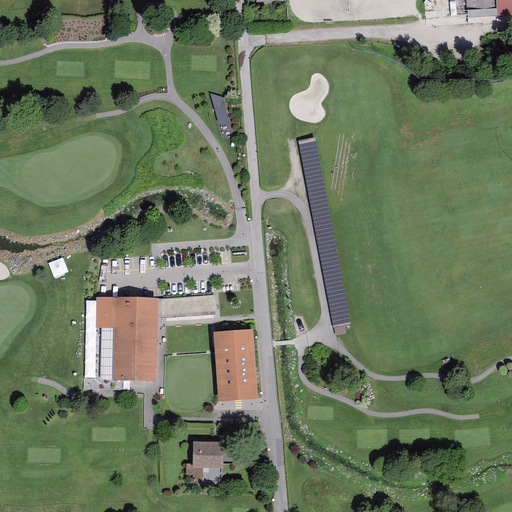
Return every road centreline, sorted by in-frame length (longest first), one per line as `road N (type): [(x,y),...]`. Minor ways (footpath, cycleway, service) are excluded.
road 1 (residential): [(281,511),(239,0)]
road 2 (track): [(0,61),(61,45),(141,38),(165,45),(172,98),(228,168),(240,221),(222,241),(159,251),(157,277)]
road 3 (track): [(475,417),(369,413),(303,381),(301,342),(266,344)]
road 4 (track): [(92,511),(111,475),(148,443),(147,392),(77,396),(39,379)]
road 5 (track): [(301,342),(321,339),(388,379),(465,382),(511,358)]
